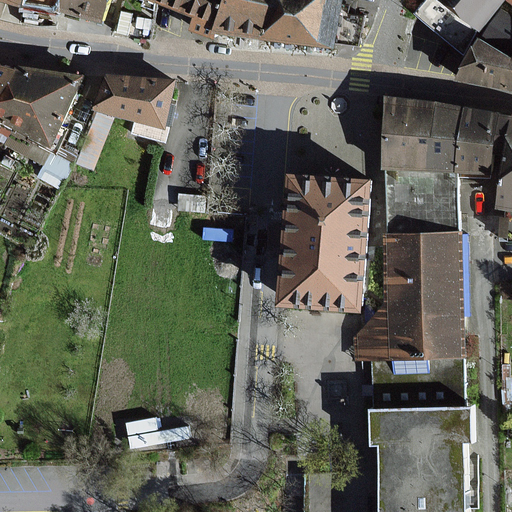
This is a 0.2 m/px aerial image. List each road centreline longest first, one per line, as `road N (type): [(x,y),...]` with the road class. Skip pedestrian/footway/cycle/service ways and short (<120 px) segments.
road 1 (residential): [(278,72),(251,473),(238,486),(180,497),(0,508)]
road 2 (residential): [(278,72),(0,36)]
road 3 (residential): [(511,100),(383,81)]
